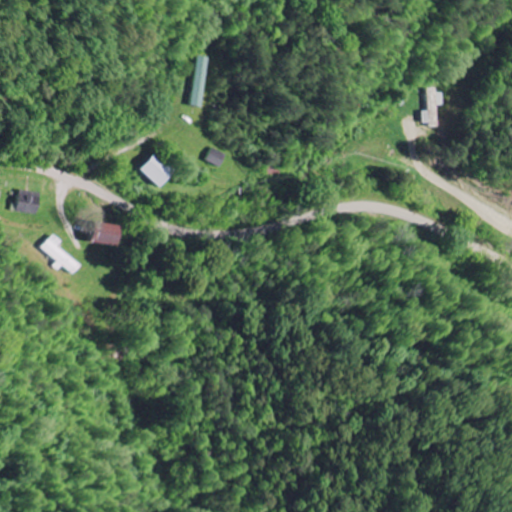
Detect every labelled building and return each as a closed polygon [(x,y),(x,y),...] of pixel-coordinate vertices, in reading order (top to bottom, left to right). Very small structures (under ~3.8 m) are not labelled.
[(188,106),(200,107),(204,57),(192,56),(188,106)] [(218,166),(221,153),(207,149),(203,162),(218,166)] [(136,171),(157,188),(170,173),(149,155),(136,171)] [(38,213),(39,192),(18,191),(17,212),(38,213)] [(62,263),(75,274),(82,266),(58,246),(61,241),(52,233),(42,247),(62,263)]
